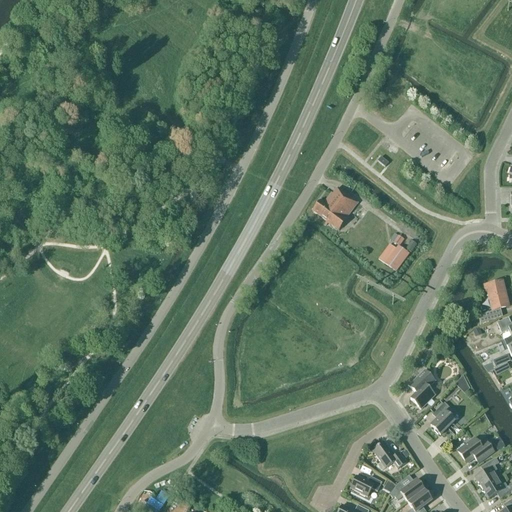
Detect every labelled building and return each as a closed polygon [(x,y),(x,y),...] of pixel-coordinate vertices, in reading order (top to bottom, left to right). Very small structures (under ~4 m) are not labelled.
[(385,168),(388,164),(381,158),(377,162),(385,168)] [(358,205),(337,189),(333,195),(331,194),(324,204),(320,201),(312,212),(338,231),(358,205)] [(411,234),(413,230),(405,225),(403,229),(411,234)] [(399,247),(404,241),(398,236),(393,243),(399,247)] [(411,254),(417,246),(411,242),(405,250),(411,254)] [(395,273),(408,255),(398,247),(385,265),(395,273)] [(508,308),(502,283),(483,287),(485,294),(487,293),(492,312),(508,308)] [(511,338),(511,337),(511,325),(511,326),(508,319),(497,324),(501,335),(508,332),(511,338)] [(440,361),(443,354),(436,350),(432,357),(440,361)] [(420,411),(435,397),(428,390),(435,383),(424,372),(409,387),(416,394),(410,400),(420,411)] [(463,376),(456,382),(464,392),(471,387),(463,376)] [(440,437),(454,423),(448,416),(452,412),(444,404),(433,415),(438,419),(430,427),(440,437)] [(480,447),(474,439),(464,447),(463,444),(456,449),(467,465),(474,460),(478,465),(494,453),(486,443),(480,447)] [(394,458),(383,444),(368,455),(369,455),(372,452),(381,464),(378,466),(377,467),(381,472),(382,472),(393,464),(397,470),(406,464),(399,454),(394,458)] [(481,490),(496,480),(492,474),(496,471),(494,467),(498,465),(495,460),(482,468),(485,473),(474,479),(481,490)] [(367,484),(356,478),(350,489),(367,498),(371,490),(377,493),(382,484),(370,478),(367,484)] [(496,480),(481,490),(488,501),(498,494),(501,499),(511,492),(511,485),(507,488),(504,485),(500,487),(496,480)] [(407,504),(424,492),(416,482),(405,490),(400,483),(396,487),(390,496),(392,500),(394,498),(397,502),(403,498),(407,504)] [(424,492),(407,504),(412,510),(409,511),(421,511),(420,510),(431,502),(424,492)]
